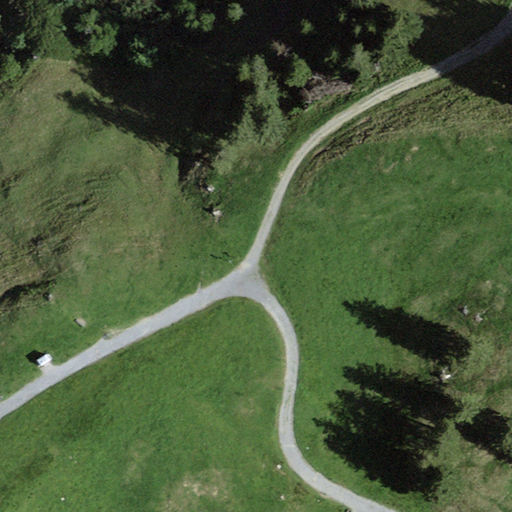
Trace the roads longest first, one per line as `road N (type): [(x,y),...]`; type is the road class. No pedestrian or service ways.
road 1 (track): [(511,24),(471,62),(365,107),(294,153),(235,284)]
road 2 (track): [(380,511),(294,469),(284,436),(297,373),(280,322),(235,284)]
road 3 (track): [(235,284),(0,413)]
